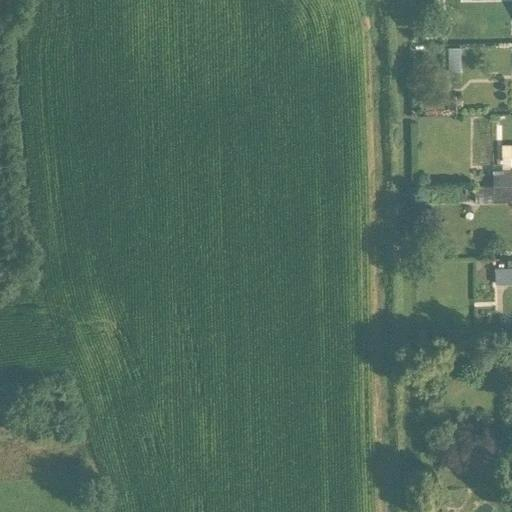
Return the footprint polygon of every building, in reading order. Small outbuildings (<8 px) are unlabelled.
[(457,49),(448,49),(448,72),(458,72),(457,49)] [(511,170),(491,171),(492,187),(511,186),(511,170)] [(511,186),(473,187),(474,204),(511,202),(511,186)] [(493,269),(494,285),(511,284),(511,261),(506,262),(506,268),(493,269)] [(60,391),(44,392),(44,402),(61,401),(60,391)]
